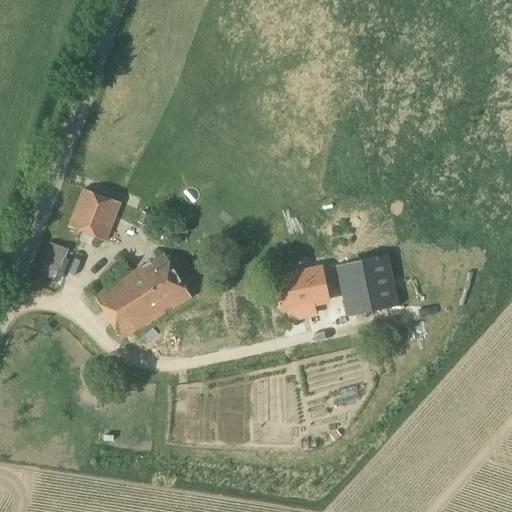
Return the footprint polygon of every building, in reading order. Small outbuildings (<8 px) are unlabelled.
[(106,242),(120,205),(82,191),(68,228),(106,242)] [(59,283),(67,261),(64,260),(67,251),(49,244),(33,285),(51,292),(55,281),(59,283)] [(122,340),(190,300),(164,256),(96,296),(122,340)] [(334,267),(345,319),(397,308),(387,256),(334,267)] [(279,306),(282,320),(325,311),(318,281),(276,289),(279,306)]
